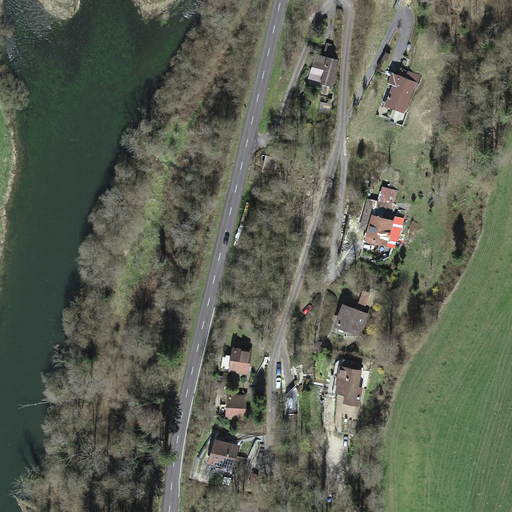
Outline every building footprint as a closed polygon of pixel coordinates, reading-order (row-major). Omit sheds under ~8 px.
[(325,61),(314,58),(308,82),(319,85),(325,61)] [(394,83),(383,115),(399,120),(410,89),(394,83)] [(265,156),(262,175),(278,178),(281,158),(265,156)] [(390,207),(369,202),(362,234),(383,238),(390,207)] [(366,305),(344,300),(339,320),(361,326),(366,305)] [(229,348),(226,371),(247,374),(250,351),(229,348)] [(339,366),(335,395),(357,398),(361,369),(339,366)] [(227,397),(224,421),(244,423),(247,399),(227,397)] [(215,441),(208,465),(231,472),(238,448),(215,441)]
